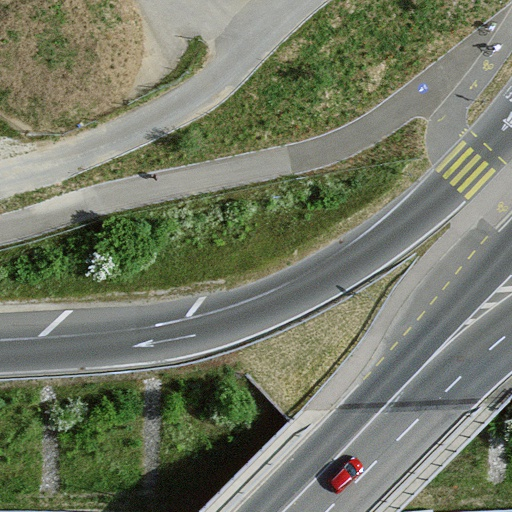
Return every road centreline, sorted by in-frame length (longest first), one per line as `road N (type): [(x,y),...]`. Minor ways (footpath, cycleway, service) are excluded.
road 1 (motorway): [(511,120),(417,214),(300,296),(222,327),(144,344),(0,356)]
road 2 (unclassified): [(0,230),(195,178),(341,150),(418,99),(467,87)]
road 3 (primary): [(511,246),(257,511)]
road 4 (primary): [(325,511),(511,331)]
